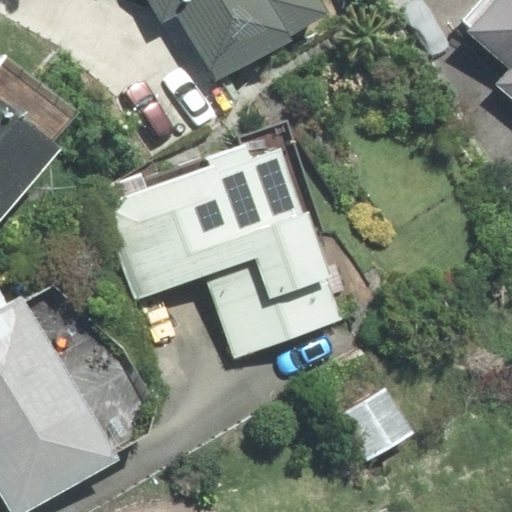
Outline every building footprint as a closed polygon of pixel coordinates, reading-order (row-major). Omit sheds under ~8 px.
[(301,0),(122,0),(135,23),(154,12),(198,89),(314,22),(301,0)] [(511,0),(458,0),(441,21),(497,69),(484,85),(511,109),(511,0)] [(0,67),(0,205),(35,160),(29,156),(61,114),(0,67)] [(272,131),(95,207),(137,304),(199,278),(237,366),(330,326),(294,244),(316,235),(272,131)] [(0,301),(0,511),(18,511),(102,468),(96,456),(145,429),(76,301),(17,333),(0,301)] [(376,393),(329,424),(356,466),(403,435),(376,393)]
